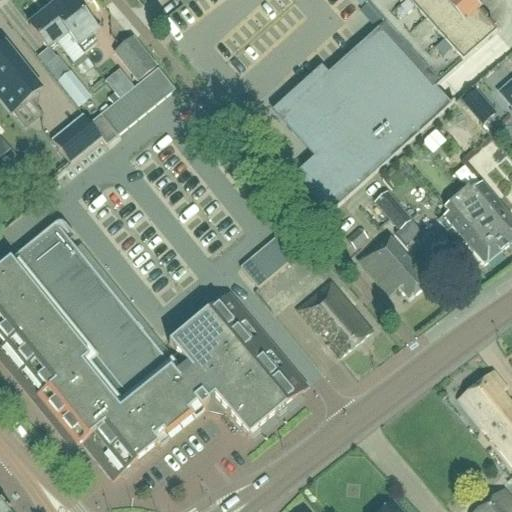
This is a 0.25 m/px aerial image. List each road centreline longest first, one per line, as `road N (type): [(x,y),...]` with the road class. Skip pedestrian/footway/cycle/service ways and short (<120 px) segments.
road 1 (unclassified): [(58,204),(163,122),(259,237),(221,271)]
road 2 (residential): [(248,0),(193,47),(238,101),(325,24)]
road 3 (unclassified): [(58,204),(159,325),(221,271)]
road 4 (residential): [(221,271),(353,422)]
road 5 (tertiary): [(353,422),(473,333)]
road 6 (tertiary): [(238,511),(353,422)]
